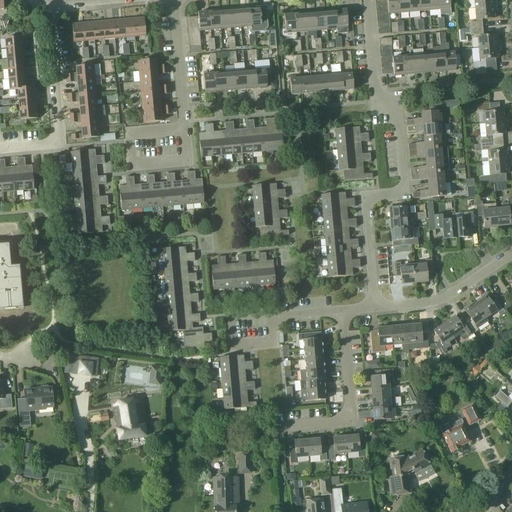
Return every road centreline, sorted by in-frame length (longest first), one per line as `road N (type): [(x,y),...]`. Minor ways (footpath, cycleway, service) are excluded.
road 1 (residential): [(374,308),(366,199),(401,192),(406,176),(394,105),(371,94),(362,0)]
road 2 (residential): [(50,0),(57,139),(0,149)]
road 3 (residential): [(276,427),(348,421),(341,311)]
road 4 (residential): [(185,125),(129,129),(132,168),(188,164)]
road 5 (residential): [(374,308),(435,301),(511,254)]
road 6 (residential): [(271,320),(273,346),(232,350),(229,315),(270,311)]
road 7 (residential): [(185,125),(173,0)]
